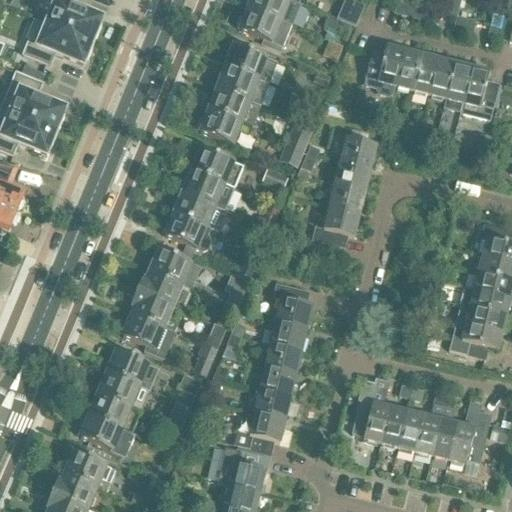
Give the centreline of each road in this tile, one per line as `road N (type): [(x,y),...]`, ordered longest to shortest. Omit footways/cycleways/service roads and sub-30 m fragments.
road 1 (tertiary): [(0,422),(167,14)]
road 2 (residential): [(350,353),(394,180),(511,207)]
road 3 (residential): [(511,390),(350,353)]
road 4 (residential): [(335,507),(321,474),(350,353)]
